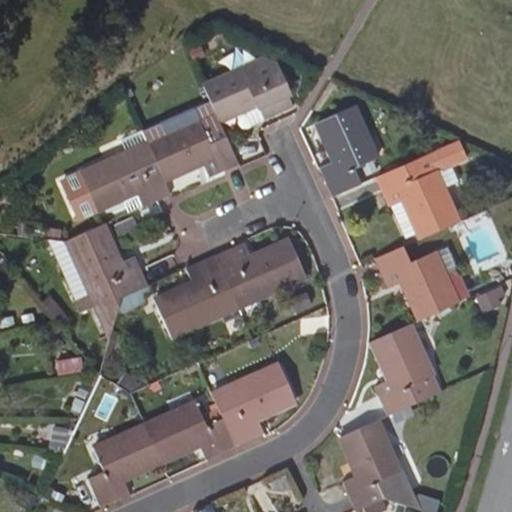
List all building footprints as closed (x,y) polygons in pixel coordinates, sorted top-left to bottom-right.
[(210,102),(219,121),(235,114),(238,118),(241,121),(247,123),(252,123),(263,117),(264,118),(294,105),(275,62),(264,58),(262,67),(258,69),(254,62),(203,85),(210,102)] [(237,163),(219,121),(210,102),(142,132),(163,179),(202,162),(208,176),(237,163)] [(333,196),(360,184),(353,168),(376,158),(354,106),(318,122),(335,161),(319,167),(333,196)] [(142,132),(142,130),(122,139),(127,152),(81,173),(96,209),(135,191),(141,207),(157,200),(170,194),(163,179),(142,132)] [(460,140),(376,177),(388,206),(392,204),(408,244),(458,222),(435,171),(467,157),(460,140)] [(103,224),(67,240),(49,240),(77,300),(75,301),(80,311),(95,304),(110,338),(115,319),(121,297),(147,285),(147,283),(135,256),(120,262),(103,224)] [(215,255),(238,306),(305,276),(289,239),(251,257),(244,241),(215,255)] [(403,246),(376,258),(389,287),(404,280),(421,319),(457,303),(444,274),(458,268),(448,245),(410,262),(403,246)] [(238,306),(215,255),(185,268),(192,283),(155,300),(171,336),(238,306)] [(121,297),(115,319),(145,303),(147,295),(151,293),(147,285),(121,297)] [(388,415),(439,392),(409,324),(372,340),(389,379),(375,386),(388,415)] [(60,374),(84,370),(82,361),(59,364),(60,374)] [(211,395),(222,418),(234,446),(263,433),(257,418),(295,402),(280,364),(211,395)] [(234,446),(222,418),(206,425),(195,402),(144,425),(160,462),(199,445),(205,459),(234,446)] [(349,497),(354,509),(354,510),(364,507),(383,499),(417,510),(401,471),(399,472),(376,421),(340,437),(357,475),(342,481),(349,497)] [(160,462),(144,425),(93,448),(101,466),(104,472),(90,478),(102,505),(130,492),(124,479),(160,462)] [(91,471),(101,466),(93,448),(83,453),(91,471)] [(288,477),(267,486),(293,491),(289,482),(288,477)] [(383,499),(364,507),(366,511),(383,511),(388,510),(383,499)]
